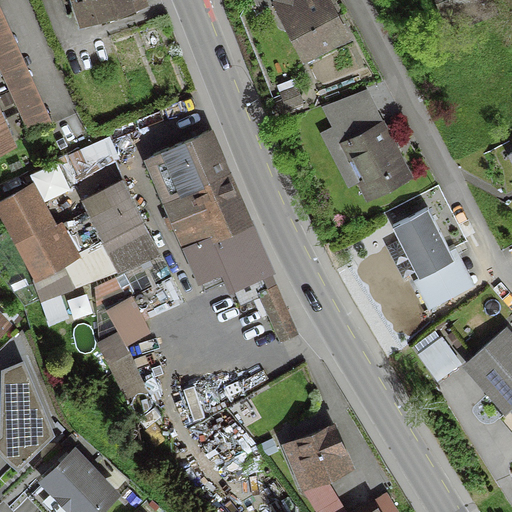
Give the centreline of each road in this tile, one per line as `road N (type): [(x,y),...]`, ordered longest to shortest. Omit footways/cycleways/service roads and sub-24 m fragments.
road 1 (tertiary): [(191,0),(291,246),(447,511)]
road 2 (residential): [(356,0),(511,294)]
road 3 (residential): [(64,118),(13,0)]
